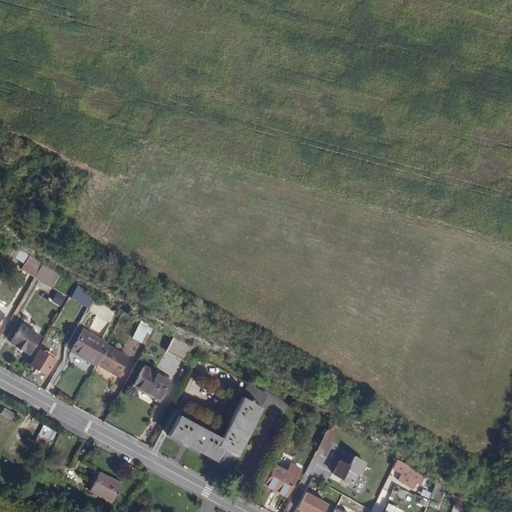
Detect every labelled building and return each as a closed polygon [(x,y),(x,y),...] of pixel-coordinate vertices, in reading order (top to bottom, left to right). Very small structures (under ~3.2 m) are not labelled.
[(43,262),(30,254),(22,270),(35,277),(43,262)] [(54,288),(62,272),(43,262),(35,277),(54,288)] [(79,286),(83,279),(76,276),(72,283),(79,286)] [(90,308),(98,294),(80,284),(72,298),(90,308)] [(60,306),(66,299),(58,293),(52,300),(60,306)] [(33,330),(36,325),(25,320),(22,324),(33,330)] [(33,354),(43,335),(33,330),(22,324),(13,342),(33,354)] [(148,343),(152,329),(138,325),(135,340),(148,343)] [(89,361),(101,340),(85,331),(73,353),(89,361)] [(194,361),(203,344),(179,331),(170,349),(194,361)] [(121,376),(132,356),(110,344),(99,365),(121,376)] [(49,374),(59,356),(43,347),(33,365),(49,374)] [(161,397),(171,379),(145,365),(141,374),(145,377),(140,386),(161,397)] [(236,456),(262,407),(242,396),(221,437),(178,415),(168,434),(167,437),(215,462),(222,449),(236,456)] [(326,457),(336,438),(327,434),(317,453),(326,457)] [(362,474),(368,463),(350,454),(345,464),(340,461),(334,472),(354,482),(359,472),(362,474)] [(426,476),(409,467),(410,465),(401,460),(396,470),(404,474),(401,480),(419,489),(426,476)] [(287,475),(291,466),(280,461),(276,470),(287,475)] [(287,499),(301,472),(291,466),(287,475),(276,470),(266,488),(287,499)] [(112,502),(121,483),(120,482),(117,480),(114,487),(107,483),(110,477),(99,472),(90,492),(111,502),(112,502)] [(114,487),(117,480),(117,479),(110,476),(110,477),(107,483),(114,487)] [(303,511),(324,511),(329,504),(307,491),(297,508),(303,511)] [(441,511),(451,511),(457,502),(446,497),(439,511),(441,511)]
